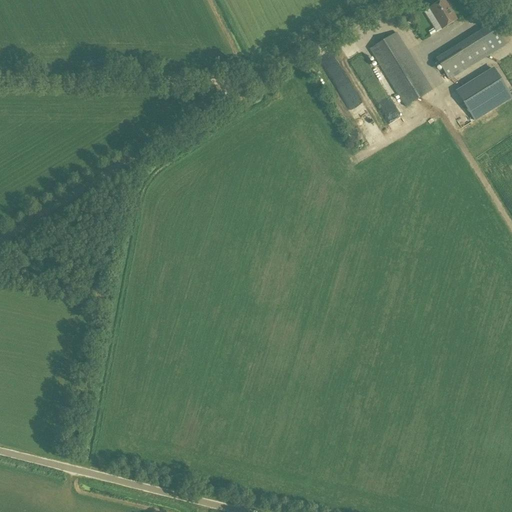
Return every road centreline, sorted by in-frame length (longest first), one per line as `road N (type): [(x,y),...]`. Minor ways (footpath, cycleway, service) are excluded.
road 1 (unclassified): [(0,240),(387,0)]
road 2 (unclassified): [(245,511),(0,450)]
road 3 (track): [(252,83),(0,81)]
